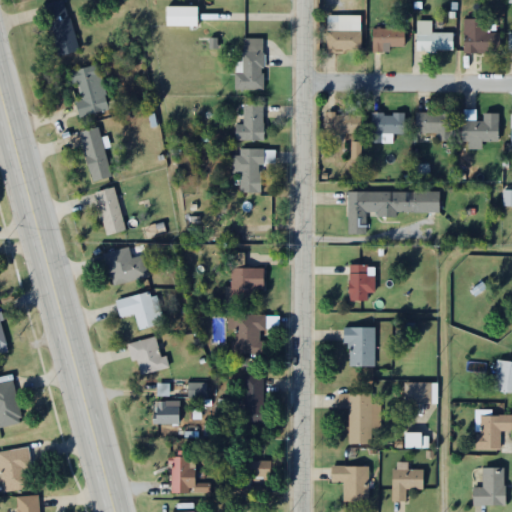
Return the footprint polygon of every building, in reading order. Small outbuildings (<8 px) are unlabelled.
[(44,0),(60,49),(82,42),(69,0),(44,0)] [(167,0),(167,18),(201,19),(201,0),(167,0)] [(359,14),(325,14),(325,50),(359,50),(359,14)] [(462,52),(498,53),(498,32),(485,32),(485,19),(462,18),(462,52)] [(370,27),(370,50),(403,50),(403,27),(370,27)] [(244,30),(244,65),(235,65),(235,81),(266,81),(267,30),(244,30)] [(451,50),(451,32),(415,32),(415,50),(451,50)] [(69,65),(73,76),(79,74),(83,90),(76,92),(80,109),(117,99),(105,55),(69,65)] [(244,94),(244,115),(236,115),(236,131),(266,131),(266,94),(244,94)] [(461,141),(467,141),(467,148),(481,148),(481,141),(497,141),(497,112),(481,112),(481,121),(475,121),(475,110),(461,110),(461,141)] [(402,112),(370,112),(370,143),(391,143),(391,133),(402,133),(402,112)] [(451,112),(415,112),(415,132),(437,132),(437,138),(451,138),(451,112)] [(325,133),(358,133),(358,114),(325,114),(325,133)] [(80,124),(95,174),(115,168),(100,118),(80,124)] [(241,140),(241,148),(232,148),(232,168),(239,168),(239,184),(265,183),(264,140),(241,140)] [(94,185),(108,228),(130,221),(117,178),(94,185)] [(348,184),(347,226),(366,226),(366,204),(377,204),(377,209),(397,209),(397,205),(442,205),(442,184),(348,184)] [(226,211),(227,228),(270,225),(269,208),(226,211)] [(103,246),(112,278),(150,267),(145,247),(135,250),(132,238),(103,246)] [(350,256),(351,293),(369,292),(369,284),(378,284),(378,269),(368,270),(368,256),(350,256)] [(233,258),(234,291),(255,291),(255,282),(267,282),(267,258),(233,258)] [(117,292),(123,309),(135,306),(140,322),(163,315),(152,281),(117,292)] [(0,345),(12,342),(3,305),(0,305),(0,345)] [(229,308),(229,318),(236,318),(236,347),(261,346),(261,323),(267,323),(266,307),(229,308)] [(345,319),(345,336),(350,336),(350,359),(377,359),(377,319),(345,319)] [(127,336),(132,356),(162,348),(157,328),(127,336)] [(511,352),(497,351),(495,384),(511,385),(511,352)] [(243,369),(243,417),(273,417),(274,401),(267,401),(267,369),(243,369)] [(0,377),(0,420),(25,414),(15,374),(0,377)] [(205,383),(187,383),(187,397),(205,397),(205,383)] [(430,383),(403,383),(403,404),(430,404),(430,383)] [(340,385),(340,400),(349,400),(350,435),(372,435),(372,416),(386,416),(386,395),(374,395),(374,384),(340,385)] [(159,393),(159,399),(152,399),(152,415),(182,415),(182,400),(168,400),(168,393),(159,393)] [(511,407),(483,407),(483,426),(477,426),(477,442),(504,441),(504,424),(511,424),(511,407)] [(0,444),(0,471),(3,487),(35,481),(30,457),(34,456),(31,438),(0,444)] [(172,444),(172,485),(190,485),(190,480),(200,480),(200,461),(194,461),(194,444),(172,444)] [(235,453),(235,471),(282,471),(282,453),(235,453)] [(399,453),(399,461),(394,461),(394,494),(409,494),(409,482),(426,482),(426,461),(410,461),(410,453),(399,453)] [(333,458),(333,473),(345,473),(345,495),(372,495),(372,457),(333,458)] [(482,459),(484,478),(473,479),(474,498),(509,495),(507,457),(482,459)] [(18,490),(19,502),(16,502),(17,508),(4,509),(4,511),(45,511),(45,510),(41,511),(39,488),(18,490)]
